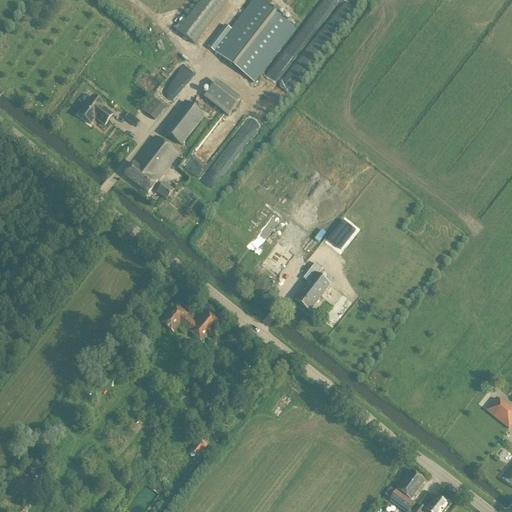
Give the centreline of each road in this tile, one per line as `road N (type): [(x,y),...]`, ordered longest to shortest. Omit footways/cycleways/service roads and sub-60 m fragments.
road 1 (tertiary): [(488,511),(0,123)]
road 2 (track): [(164,511),(289,355)]
road 3 (track): [(0,348),(97,202)]
road 4 (track): [(511,219),(470,273),(456,276),(420,254)]
